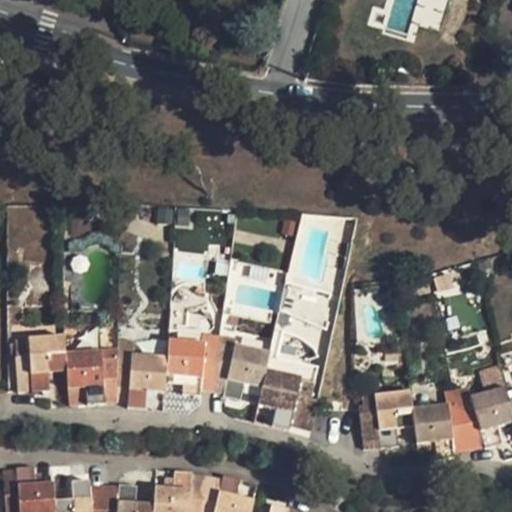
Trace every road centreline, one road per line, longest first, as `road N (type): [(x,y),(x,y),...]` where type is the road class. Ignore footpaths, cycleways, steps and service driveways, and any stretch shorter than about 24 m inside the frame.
road 1 (residential): [(511,461),(399,468),(334,461),(156,418),(0,416)]
road 2 (residential): [(0,458),(254,470),(339,511)]
road 3 (residential): [(0,27),(280,95)]
road 4 (residential): [(280,95),(411,114),(511,108)]
